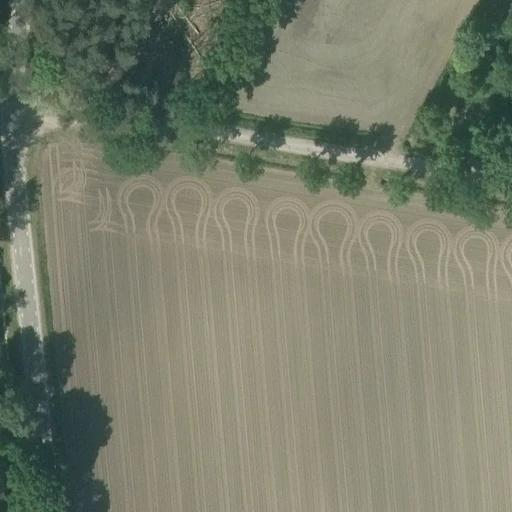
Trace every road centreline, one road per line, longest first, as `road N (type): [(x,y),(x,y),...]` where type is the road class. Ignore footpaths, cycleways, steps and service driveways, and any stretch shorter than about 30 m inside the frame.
road 1 (unclassified): [(511,186),(9,109)]
road 2 (unclassified): [(39,511),(9,109)]
